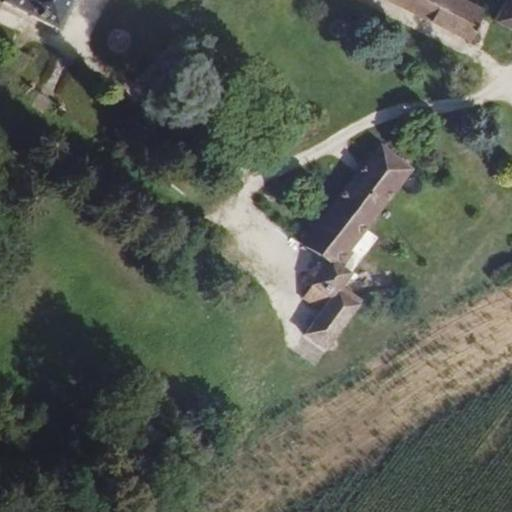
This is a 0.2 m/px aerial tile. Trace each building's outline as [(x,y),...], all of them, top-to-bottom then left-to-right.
[(67,37),(85,0),(14,0),(10,8),(67,37)] [(482,10),(462,0),(385,0),(474,45),(490,14),(482,10)] [(511,0),(499,23),(511,29),(511,0)] [(144,114),(157,102),(149,94),(136,106),(144,114)] [(232,131),(233,128),(233,124),(232,121),(230,119),(227,117),(224,117),(221,118),(218,120),(216,122),(216,126),(216,129),(218,132),(220,134),(224,135),(227,134),(230,133),(232,131)] [(338,259),(408,167),(424,178),(443,154),(426,142),(418,152),(402,142),(397,150),(374,135),(301,233),(327,251),(313,271),(310,276),(331,292),(310,323),(309,325),(330,339),(359,297),(340,284),(351,268),(338,259)] [(327,251),(301,233),(287,252),(313,271),(327,251)]
